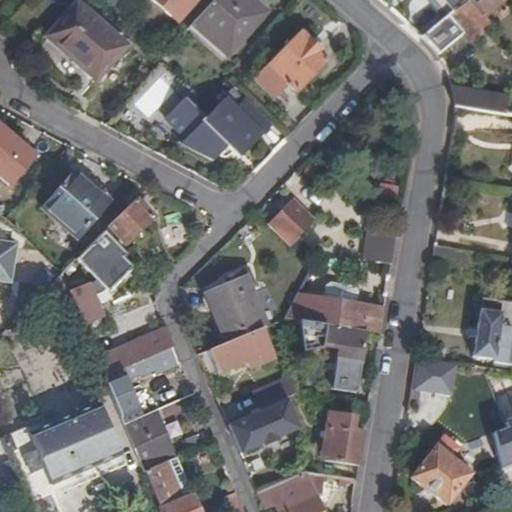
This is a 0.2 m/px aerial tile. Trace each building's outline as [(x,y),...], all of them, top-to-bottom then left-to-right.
[(194,0),(153,0),(176,20),(194,0)] [(212,0),(191,25),(227,57),(265,14),(250,0),(212,0)] [(467,0),(450,14),(436,26),(422,37),(438,54),(452,43),(457,49),(488,23),(482,17),(485,15),(486,16),(505,0),(467,0)] [(434,0),(450,14),(467,0),(434,0)] [(97,81),(127,46),(78,3),(48,37),(97,81)] [(223,62),(227,57),(191,25),(187,29),(223,62)] [(326,60),(300,33),(268,64),(266,66),(265,68),(255,78),(254,79),(273,98),(287,84),(295,91),(326,60)] [(455,106),(504,114),(507,96),(454,87),(455,106)] [(239,158),(273,123),(246,97),(235,108),(225,98),(206,117),(184,98),(165,118),(185,138),(181,143),(213,161),(219,155),(220,156),(221,156),(222,156),(222,157),(223,157),(224,157),(225,157),(226,157),(227,157),(228,157),(229,156),(230,156),(233,153),(239,158)] [(0,178),(8,185),(34,157),(0,126),(0,178)] [(74,171),(41,208),(75,239),(109,202),(74,171)] [(381,183),(374,200),(392,206),(399,189),(381,183)] [(291,199),(266,224),(288,246),(296,238),(313,221),(291,199)] [(105,230),(109,234),(112,231),(126,244),(152,218),(135,200),(105,230)] [(396,229),(370,225),(366,261),(391,265),(396,229)] [(69,291),(105,376),(124,368),(136,363),(171,349),(174,347),(166,328),(126,344),(114,346),(82,269),(116,241),(109,234),(105,230),(81,254),(62,274),(69,291)] [(309,251),(296,238),(288,246),(301,259),(309,251)] [(0,280),(9,282),(16,242),(0,239),(0,280)] [(435,246),(432,263),(477,270),(480,254),(435,246)] [(280,270),(290,281),(301,270),(291,259),(280,270)] [(55,275),(47,268),(34,281),(41,289),(55,275)] [(224,279),(226,284),(244,276),(249,288),(256,286),(248,268),(224,279)] [(69,291),(62,274),(43,293),(55,305),(69,291)] [(204,294),(225,343),(262,328),(265,326),(249,288),(244,276),(226,284),(204,294)] [(286,318),(326,324),(366,330),(380,332),(384,309),(351,303),(352,296),(357,296),(358,292),(355,288),(329,284),(325,287),(323,299),(297,295),(286,318)] [(502,315),(480,311),(473,356),(511,363),(511,328),(500,327),(502,315)] [(356,393),(366,330),(326,324),(323,344),(338,347),(331,389),(356,393)] [(262,328),(225,343),(208,350),(218,373),(247,361),(250,367),(274,356),(262,328)] [(171,349),(136,363),(142,376),(148,373),(149,376),(177,364),(171,349)] [(454,384),(457,364),(431,360),(428,380),(454,384)] [(105,376),(125,423),(143,416),(124,368),(105,376)] [(255,392),(262,410),(287,400),(292,398),(296,396),(293,376),(255,392)] [(228,424),(235,440),(264,427),(293,414),(289,404),(287,400),(262,410),(228,424)] [(27,426),(3,437),(20,479),(31,505),(127,464),(101,402),(30,433),(27,426)] [(176,457),(155,410),(143,416),(125,423),(145,470),(167,461),(176,457)] [(325,461),(359,466),(364,432),(353,431),(355,418),(332,415),(325,461)] [(511,419),(506,422),(508,426),(506,427),(492,432),(497,452),(510,447),(511,451),(511,419)] [(264,427),(235,440),(241,454),(270,441),(264,427)] [(444,436),(436,446),(451,457),(463,444),(454,436),(450,441),(444,436)] [(472,474),(451,457),(436,446),(412,476),(447,504),(472,474)] [(189,488),(176,457),(167,461),(181,492),(189,488)] [(145,470),(163,511),(199,511),(189,488),(181,492),(167,461),(145,470)] [(258,477),(263,490),(290,479),(283,466),(258,477)] [(282,509),(276,511),(324,511),(317,494),(323,492),(326,476),(305,473),(290,479),(263,490),(258,493),(265,510),(274,506),(280,504),(282,509)] [(227,488),(233,486),(230,479),(224,482),(227,488)] [(243,511),(235,492),(216,500),(220,511),(243,511)]
